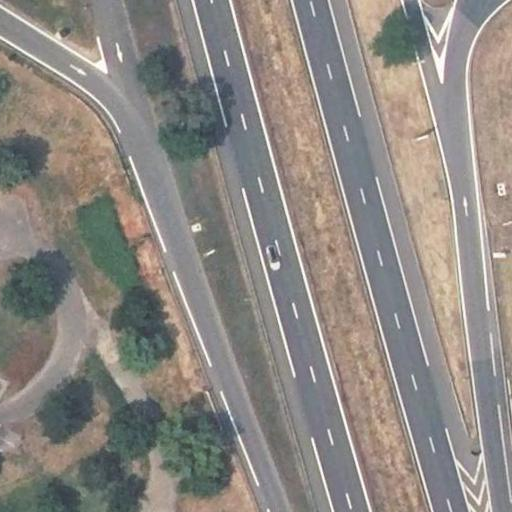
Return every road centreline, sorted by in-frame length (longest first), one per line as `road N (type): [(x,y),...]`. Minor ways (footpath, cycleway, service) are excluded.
road 1 (motorway): [(211,0),(353,511)]
road 2 (motorway): [(452,511),(313,0)]
road 3 (motorway): [(143,145),(196,308),(284,511)]
road 4 (motorway): [(494,511),(452,135)]
